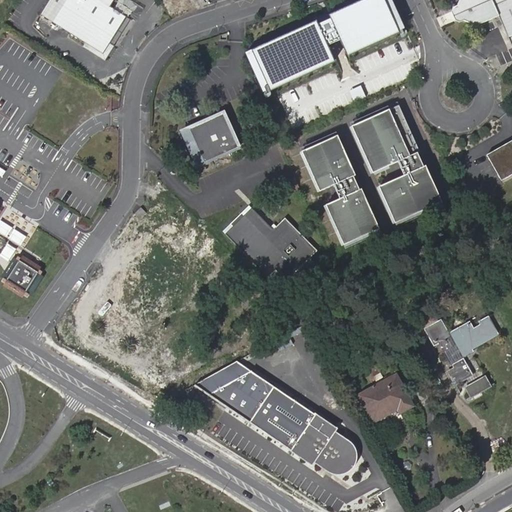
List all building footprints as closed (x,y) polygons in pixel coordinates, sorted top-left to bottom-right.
[(48,0),(40,14),(53,22),(66,0),(48,0)] [(98,0),(66,0),(53,22),(91,46),(90,48),(104,57),(110,48),(108,47),(126,17),(98,0)] [(409,35),(394,0),(365,0),(249,53),(267,100),(275,96),(339,67),(331,46),(335,45),(344,41),(353,61),(401,38),(409,35)] [(511,0),(460,0),(459,4),(454,6),(452,13),(457,22),(460,23),(464,21),(470,24),(472,28),(498,16),(507,35),(511,46),(511,0)] [(401,106),(354,127),(376,174),(401,162),(409,178),(383,189),(398,225),(444,203),(401,106)] [(224,111),(179,132),(195,166),(240,145),(224,111)] [(340,137),(304,152),(321,193),(337,186),(342,199),(329,207),(348,246),(383,233),(340,137)] [(501,182),(511,175),(511,140),(487,156),(501,182)] [(136,215),(141,220),(147,214),(142,209),(136,215)] [(231,229),(224,236),(280,290),(319,249),(286,217),(272,232),(250,210),(243,217),(240,215),(228,227),(231,229)] [(1,253),(9,258),(14,250),(6,245),(1,253)] [(0,277),(28,297),(46,269),(18,251),(0,277)] [(154,251),(94,311),(125,341),(185,281),(154,251)] [(414,308),(427,331),(439,324),(427,301),(414,308)] [(455,384),(460,383),(472,376),(461,357),(472,351),(470,348),(497,334),(489,318),(481,323),(483,326),(474,331),(470,324),(448,336),(441,323),(439,324),(427,331),(434,345),(440,342),(455,368),(447,372),(455,384)] [(315,467),(318,462),(326,468),(331,471),(332,472),(334,473),(337,474),(340,474),(343,474),(346,473),(350,471),(352,469),(354,467),(355,466),(356,463),(356,461),(357,458),(356,455),(355,452),(354,449),(352,446),(349,444),(336,435),(339,431),(238,363),(195,385),(315,467)] [(394,402),(397,406),(400,412),(412,406),(396,376),(360,396),(371,419),(390,409),(388,405),(394,402)] [(471,399),(490,388),(487,381),(483,379),(468,388),(467,391),(471,399)]
